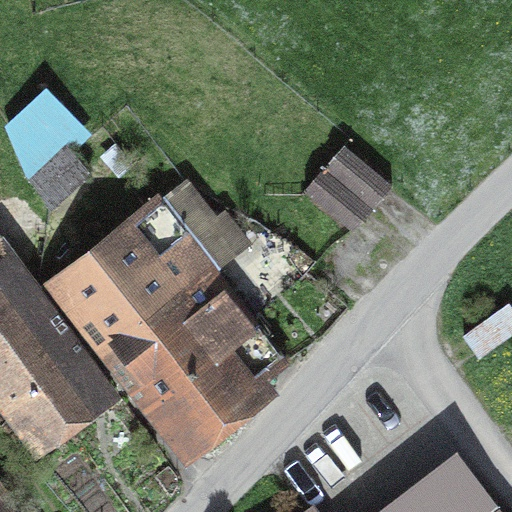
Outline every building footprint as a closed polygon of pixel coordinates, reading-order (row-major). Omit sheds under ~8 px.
[(383,185),(335,145),(316,167),(317,167),(364,208),(383,185)] [(297,191),(345,231),(364,208),(317,167),(316,167),(297,191)] [(62,278),(187,438),(283,363),(209,269),(239,245),(188,179),(62,278)] [(0,415),(20,445),(105,386),(0,232),(0,415)] [(511,317),(502,303),(456,336),(474,361),(511,333),(511,317)]
